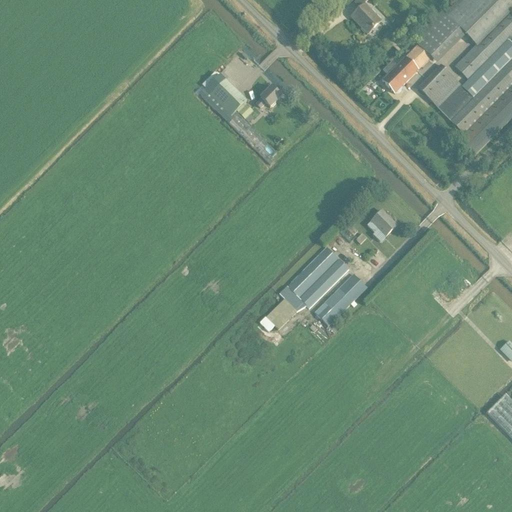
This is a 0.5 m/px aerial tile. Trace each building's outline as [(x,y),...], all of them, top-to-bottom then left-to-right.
[(367,36),(381,23),(364,5),(369,0),(359,0),(355,4),(360,10),(351,19),(367,36)] [(477,47),(455,69),(468,82),(511,38),(511,17),(509,14),(511,11),(511,7),(504,0),(461,0),(445,17),(442,13),(413,42),(416,44),(413,47),(415,50),(405,59),(418,72),(431,59),(433,61),(434,61),(432,59),(461,31),(477,47)] [(511,87),(511,85),(511,57),(472,98),(462,88),(440,111),(439,111),(464,135),(457,142),(473,158),(511,118),(511,87)] [(401,89),(418,72),(405,59),(397,67),(393,62),(383,72),(387,76),(382,82),(394,95),(395,94),(398,94),(401,91),(401,89)] [(440,111),(462,88),(440,66),(417,89),(440,111)] [(272,159),(276,154),(235,113),(246,102),(225,81),(216,90),(212,86),(205,92),(204,91),(199,95),(270,166),(275,161),(272,159)] [(270,109),(281,99),(271,89),(260,100),(261,101),(256,106),(260,110),(265,105),(270,109)] [(371,223),(367,227),(374,234),(372,236),(379,244),(385,238),(396,227),(381,212),(371,223)] [(362,235),(356,242),(360,246),(366,240),(362,235)] [(308,309),(322,295),(323,295),(348,270),(326,249),(287,288),(279,296),(284,301),(266,320),(265,319),(259,325),(268,334),(274,328),(278,332),(297,314),(307,308),(308,309)] [(328,328),(366,289),(353,276),(314,315),(328,328)] [(329,328),(324,332),(331,339),(335,334),(329,328)] [(511,346),(508,343),(499,352),(511,365),(511,364),(511,346)] [(511,402),(506,396),(487,414),(511,439),(511,402)]
